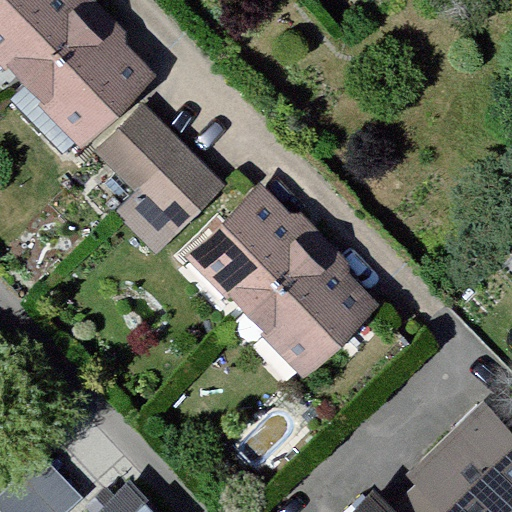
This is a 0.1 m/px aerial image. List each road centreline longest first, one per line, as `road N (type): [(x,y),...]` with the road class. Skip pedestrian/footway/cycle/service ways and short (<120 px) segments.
road 1 (unknown): [(164,0),(461,311)]
road 2 (unknown): [(0,276),(236,511)]
